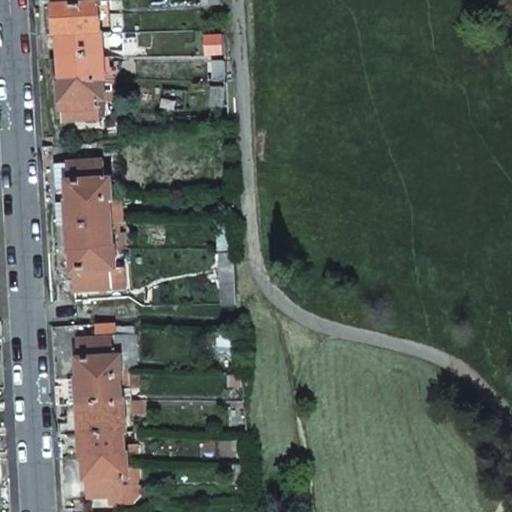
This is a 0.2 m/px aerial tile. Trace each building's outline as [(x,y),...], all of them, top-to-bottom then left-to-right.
[(60,34),(61,57),(63,80),(60,80),(63,120),(100,117),(99,100),(104,99),(103,79),(106,79),(103,33),(101,1),(101,0),(58,0),(59,6),(56,6),(58,34),(60,34)] [(101,1),(103,33),(111,33),(109,1),(101,1)] [(56,6),(46,6),(48,35),(58,34),(56,6)] [(61,57),(51,58),(52,80),(60,80),(63,80),(61,57)] [(211,62),(213,79),(224,79),(223,61),(211,62)] [(104,161),(105,179),(111,178),(120,178),(118,151),(103,152),(104,161)] [(72,252),(75,290),(111,287),(110,270),(117,269),(115,247),(113,247),(110,200),(112,200),(111,178),(105,179),(104,161),(67,163),(69,188),(70,202),(67,202),(69,227),(70,252),(72,252)] [(56,189),(69,188),(67,163),(55,164),(56,189)] [(213,168),(211,191),(231,192),(229,167),(213,168)] [(58,203),(59,228),(69,227),(67,202),(58,203)] [(219,253),(222,304),(236,304),(234,253),(219,253)] [(110,270),(111,287),(126,286),(125,268),(117,269),(110,270)] [(97,325),(98,339),(115,338),(114,324),(97,325)] [(81,380),(78,341),(77,326),(54,327),(55,358),(56,381),(70,381),(78,380),(81,380)] [(126,454),(124,434),(127,433),(125,400),(122,400),(121,380),(124,379),(122,357),(116,357),(115,338),(98,339),(78,341),(81,380),(78,380),(80,405),(83,460),(85,460),(88,498),(124,496),(124,477),(130,476),(128,454),(126,454)] [(78,380),(70,381),(71,405),(80,405),(78,380)]
